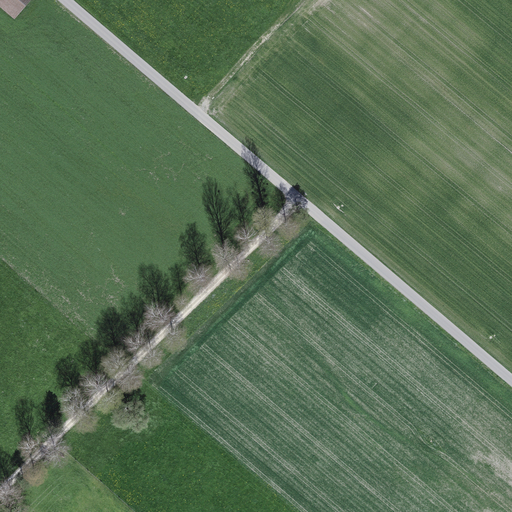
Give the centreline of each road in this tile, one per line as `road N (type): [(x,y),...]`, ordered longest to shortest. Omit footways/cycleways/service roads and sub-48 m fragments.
road 1 (track): [(298,197),(0,490)]
road 2 (track): [(200,115),(289,11)]
